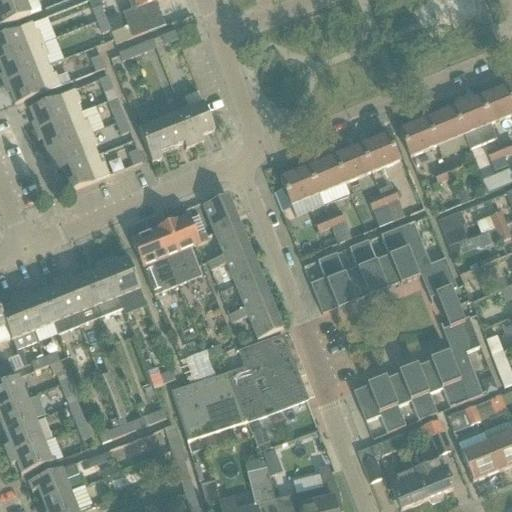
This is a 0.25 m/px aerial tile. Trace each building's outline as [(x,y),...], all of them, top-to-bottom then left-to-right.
[(0,28),(29,17),(22,0),(8,0),(0,3),(0,28)] [(163,0),(133,0),(134,1),(127,3),(130,11),(122,14),(132,40),(147,34),(143,22),(155,17),(151,5),(163,0)] [(106,21),(101,9),(92,12),(97,24),(106,21)] [(111,33),(106,21),(97,24),(102,37),(111,33)] [(0,62),(43,45),(38,34),(36,35),(32,24),(0,37),(0,62)] [(164,47),(176,42),(173,34),(161,39),(164,47)] [(48,59),(43,45),(0,62),(0,70),(2,76),(0,76),(0,79),(3,86),(49,68),(46,60),(48,59)] [(143,46),(131,51),(135,60),(146,55),(143,46)] [(135,60),(131,51),(119,56),(122,65),(135,60)] [(104,71),(99,59),(91,63),(96,75),(104,71)] [(53,77),(49,68),(3,86),(6,95),(9,94),(14,107),(60,89),(55,76),(53,77)] [(108,80),(99,83),(104,95),(112,92),(108,80)] [(511,105),(505,89),(479,100),(490,127),(511,117),(511,105)] [(34,133),(80,115),(77,107),(80,106),(74,92),(29,110),(34,123),(31,124),(34,133)] [(479,100),(452,111),(463,138),(468,151),(469,153),(495,142),(489,127),(490,127),(479,100)] [(203,107),(202,107),(181,116),(194,148),(203,144),(200,139),(213,134),(203,107)] [(112,114),(116,126),(124,122),(120,111),(112,114)] [(425,122),(436,149),(463,138),(452,111),(425,122)] [(46,153),(91,135),(86,123),(83,124),(80,115),(34,133),(38,142),(41,141),(46,153)] [(194,148),(181,116),(160,124),(170,151),(183,146),(185,152),(194,148)] [(129,135),(124,122),(116,126),(121,138),(129,135)] [(436,149),(425,122),(398,133),(409,160),(436,149)] [(170,151),(160,124),(139,133),(151,165),(160,161),(158,156),(170,151)] [(52,176),(97,158),(94,149),(97,148),(91,135),(46,153),(51,166),(48,167),(52,176)] [(387,138),(360,149),(371,176),(398,165),(387,138)] [(498,148),(502,159),(511,154),(511,143),(498,148)] [(498,148),(485,154),(490,164),(502,159),(498,148)] [(371,176),(360,149),(333,160),(344,186),(371,176)] [(128,156),(133,168),(141,165),(136,153),(128,156)] [(100,165),(97,158),(52,176),(55,184),(58,183),(63,196),(109,178),(103,164),(100,165)] [(344,186),(333,160),(306,171),(317,197),(344,186)] [(459,165),(444,170),(449,183),(464,177),(459,165)] [(449,183),(444,170),(432,175),(437,187),(449,183)] [(317,197),(306,171),(280,181),(291,208),(317,197)] [(393,191),(380,196),(384,206),(397,201),(393,191)] [(371,212),(384,206),(380,196),(367,202),(371,212)] [(202,209),(210,227),(213,235),(238,225),(227,198),(202,209)] [(405,220),(397,201),(384,206),(392,225),(405,220)] [(331,229),(332,229),(344,224),(340,214),(327,219),(331,229)] [(440,222),(450,248),(470,241),(460,214),(440,222)] [(500,215),(489,219),(494,232),(505,227),(500,215)] [(199,276),(190,252),(199,248),(199,247),(196,239),(188,218),(154,232),(177,289),(186,285),(184,281),(199,276)] [(318,235),(331,229),(327,219),(314,225),(318,235)] [(351,241),(344,224),(332,229),(338,246),(351,241)] [(249,252),(238,225),(213,235),(223,259),(224,262),(249,252)] [(413,225),(399,231),(419,279),(421,278),(431,305),(433,305),(431,300),(436,298),(442,314),(457,308),(452,295),(457,292),(445,262),(431,268),(413,225)] [(511,241),(505,227),(494,232),(499,244),(500,245),(511,241)] [(388,258),(375,263),(387,291),(399,286),(400,288),(419,280),(419,279),(399,231),(380,239),(388,258)] [(177,289),(154,232),(130,241),(142,271),(153,299),(177,289)] [(494,232),(481,237),(485,249),(499,244),(494,232)] [(208,244),(204,236),(196,239),(199,247),(208,244)] [(357,271),(344,276),(355,304),(368,299),(369,301),(387,293),(387,291),(375,263),(367,244),(349,251),(357,271)] [(260,279),(249,252),(224,262),(226,267),(235,289),(260,279)] [(324,281),(310,287),(316,303),(320,302),(321,307),(320,307),(323,315),(321,316),(322,318),(336,312),(337,313),(356,306),(355,304),(344,276),(336,256),(317,264),(324,281)] [(223,259),(215,263),(218,271),(226,267),(224,262),(223,259)] [(111,261),(103,265),(117,301),(139,292),(127,262),(114,267),(111,261)] [(215,263),(207,266),(210,274),(218,271),(215,263)] [(117,301),(103,265),(94,268),(96,274),(84,279),(96,309),(101,321),(122,313),(117,301)] [(96,309),(84,279),(72,284),(69,278),(60,282),(75,318),(96,309)] [(271,306),(260,279),(235,289),(245,312),(246,316),(271,306)] [(75,318),(60,282),(52,285),(54,291),(42,296),(54,326),(75,318)] [(54,326),(42,296),(30,301),(27,295),(18,298),(33,335),(54,326)] [(33,335),(18,298),(9,302),(11,308),(0,312),(0,314),(5,329),(10,343),(33,335)] [(282,333),(271,306),(246,316),(248,322),(257,343),(282,333)] [(451,355),(449,356),(468,404),(483,399),(466,357),(480,351),(468,321),(463,323),(457,308),(442,314),(448,330),(444,332),(442,327),(441,328),(451,355)] [(245,312),(237,316),(240,325),(248,322),(246,316),(245,312)] [(237,316),(229,319),(233,328),(240,325),(237,316)] [(202,384),(201,385),(170,394),(186,444),(263,419),(306,403),(281,338),(238,354),(244,371),(215,380),(202,384)] [(485,342),(491,358),(503,354),(497,338),(485,342)] [(193,359),(202,384),(215,380),(206,354),(193,359)] [(511,387),(511,377),(503,354),(491,358),(504,391),(511,387)] [(431,364),(418,369),(429,397),(442,392),(450,411),(468,404),(449,356),(449,355),(430,362),(431,364)] [(56,356),(43,360),(47,369),(59,364),(56,356)] [(47,369),(43,360),(31,365),(35,373),(47,369)] [(10,365),(0,368),(0,378),(13,373),(10,365)] [(399,377),(386,382),(398,410),(411,405),(418,424),(437,417),(429,397),(418,369),(417,367),(398,375),(399,377)] [(56,376),(61,388),(69,385),(65,373),(56,376)] [(159,378),(162,387),(175,382),(171,373),(159,378)] [(108,375),(100,378),(120,429),(123,437),(135,432),(132,424),(126,427),(124,421),(126,420),(108,375)] [(0,412),(26,402),(18,380),(0,387),(0,412)] [(367,389),(353,395),(354,397),(356,396),(359,404),(360,403),(362,408),(359,409),(365,426),(380,420),(387,437),(406,429),(398,410),(386,382),(386,380),(367,388),(367,389)] [(70,385),(61,388),(66,400),(74,397),(70,385)] [(490,402),(496,418),(506,414),(500,398),(490,402)] [(35,423),(26,402),(0,412),(0,424),(4,435),(35,423)] [(447,419),(453,436),(479,425),(473,409),(447,419)] [(162,413),(150,417),(154,425),(166,421),(162,413)] [(82,415),(73,418),(78,431),(87,428),(82,415)] [(440,422),(418,431),(423,443),(430,440),(438,460),(452,455),(440,422)] [(44,445),(35,423),(4,435),(9,448),(4,450),(8,459),(44,445)] [(91,439),(87,428),(78,431),(82,443),(91,439)] [(172,454),(181,451),(174,428),(165,431),(172,454)] [(123,437),(120,429),(98,438),(101,446),(123,437)] [(511,469),(511,435),(488,446),(499,475),(511,469)] [(404,450),(400,439),(358,456),(370,487),(383,482),(376,462),(404,450)] [(52,466),(44,445),(8,459),(11,468),(17,466),(22,478),(52,466)] [(488,446),(461,456),(473,485),(499,475),(488,446)] [(186,470),(181,451),(172,454),(178,473),(186,470)] [(453,494),(441,464),(414,475),(416,479),(417,478),(427,504),(429,503),(433,508),(444,503),(444,497),(453,494)] [(74,466),(28,485),(32,495),(37,492),(42,504),(69,493),(65,482),(78,477),(74,466)] [(185,495),(193,492),(186,470),(178,473),(185,495)] [(297,498),(275,503),(276,511),(340,511),(336,492),(327,471),(319,473),(323,494),(298,500),(297,498)] [(406,511),(427,504),(417,478),(416,479),(414,475),(395,482),(398,489),(392,492),(400,511),(406,511)] [(207,510),(220,506),(214,484),(200,488),(207,510)] [(193,492),(185,495),(189,510),(197,507),(193,492)] [(76,511),(69,493),(42,504),(45,511),(76,511)] [(232,504),(220,507),(221,511),(276,511),(275,503),(274,503),(254,508),(238,511),(234,511),(233,504),(232,504)]
